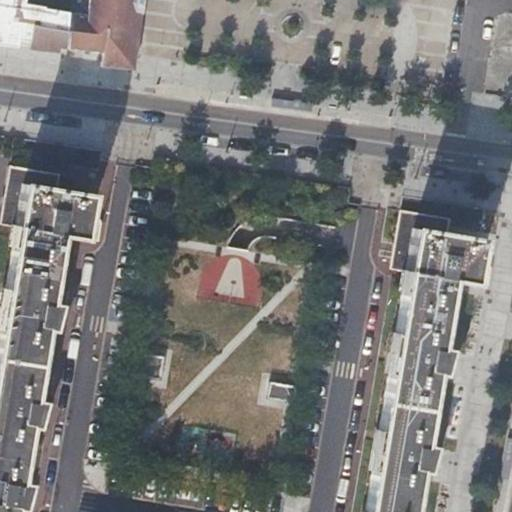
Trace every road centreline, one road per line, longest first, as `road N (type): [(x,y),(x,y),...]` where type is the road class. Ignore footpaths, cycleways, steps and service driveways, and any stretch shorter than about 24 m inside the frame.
road 1 (residential): [(67,499),(135,119)]
road 2 (residential): [(378,151),(323,511)]
road 3 (secondary): [(378,151),(135,119)]
road 4 (secondary): [(135,119),(0,98)]
road 5 (secondary): [(511,169),(378,151)]
